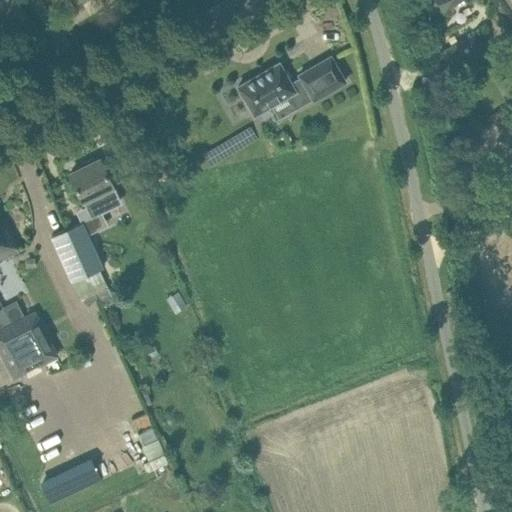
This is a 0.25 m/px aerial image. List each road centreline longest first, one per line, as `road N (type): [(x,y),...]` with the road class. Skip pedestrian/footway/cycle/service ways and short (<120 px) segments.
road 1 (unclassified): [(484,511),(367,0)]
road 2 (tertiary): [(0,126),(248,0)]
